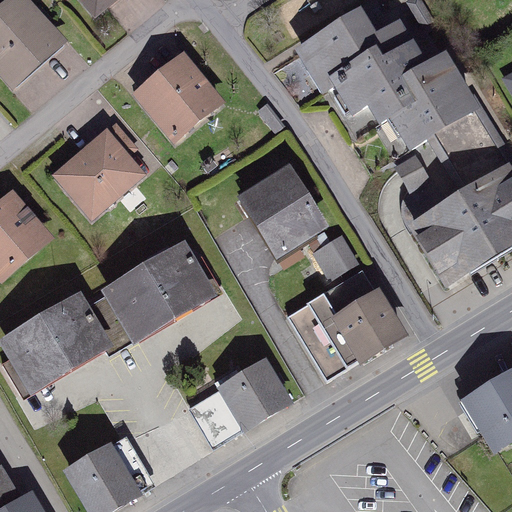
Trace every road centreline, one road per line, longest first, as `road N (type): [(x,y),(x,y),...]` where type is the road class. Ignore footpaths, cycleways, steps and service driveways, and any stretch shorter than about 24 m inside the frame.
road 1 (residential): [(440,354),(298,126),(219,24)]
road 2 (residential): [(0,166),(190,0)]
road 3 (secondary): [(243,475),(440,354)]
